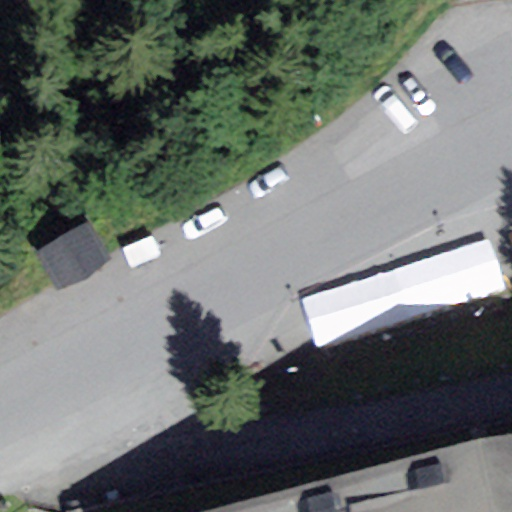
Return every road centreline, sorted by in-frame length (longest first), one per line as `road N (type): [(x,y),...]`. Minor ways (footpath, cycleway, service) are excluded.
road 1 (residential): [(15,412),(511,139)]
road 2 (residential): [(15,412),(208,440),(511,380)]
